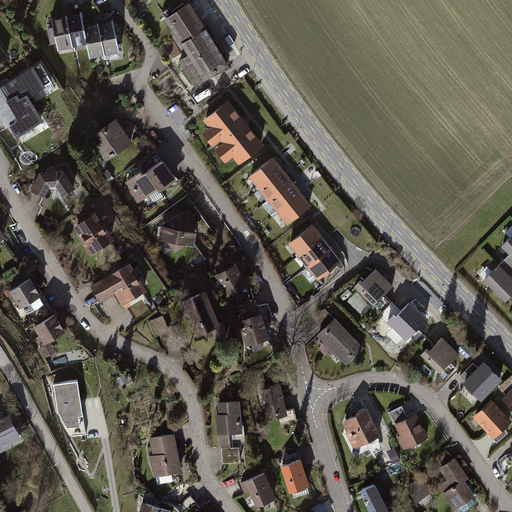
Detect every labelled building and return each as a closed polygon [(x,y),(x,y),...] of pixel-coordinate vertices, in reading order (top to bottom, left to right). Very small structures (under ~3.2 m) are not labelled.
[(103,13),(93,0),(70,0),(78,11),(81,10),(90,22),(103,13)] [(169,9),(163,13),(181,42),(184,40),(192,54),(181,60),(195,82),(226,62),(189,4),(173,15),(169,9)] [(80,14),(66,17),(73,46),(87,43),(80,14)] [(66,17),(52,20),(58,49),(73,46),(66,17)] [(112,21),(98,24),(104,54),(119,51),(112,21)] [(98,25),(84,28),(90,57),(104,54),(98,25)] [(10,82),(14,88),(6,93),(10,99),(7,101),(0,104),(0,117),(6,128),(10,125),(17,137),(21,135),(24,140),(35,134),(32,129),(44,122),(28,97),(43,88),(46,94),(55,89),(41,64),(10,82)] [(14,88),(10,82),(3,87),(6,93),(14,88)] [(262,144),(228,100),(204,119),(210,127),(208,128),(218,141),(222,138),(225,143),(222,145),(231,156),(234,154),(240,161),(262,144)] [(116,119),(96,133),(112,156),(141,136),(131,123),(123,129),(116,119)] [(282,169),(273,157),(249,175),(257,185),(255,187),(256,189),(282,169)] [(141,172),(127,182),(132,190),(130,191),(138,202),(149,194),(154,202),(164,196),(160,190),(175,179),(163,162),(143,175),(141,172)] [(45,172),(40,172),(31,191),(45,197),(49,186),(56,185),(63,195),(74,187),(62,170),(57,171),(54,167),(48,167),(45,172)] [(292,181),(282,169),(259,187),(267,197),(264,199),(266,202),(292,181)] [(278,212),(301,193),(292,181),(266,202),(262,205),(272,217),(278,212)] [(288,224),(311,205),(302,193),(276,214),(277,216),(280,214),(288,224)] [(194,204),(182,212),(196,232),(194,244),(213,230),(194,204)] [(182,212),(162,226),(160,239),(168,240),(170,238),(183,240),(185,243),(194,244),(196,232),(182,212)] [(112,239),(94,214),(76,227),(77,228),(76,231),(79,235),(82,235),(87,243),(89,241),(96,251),(112,239)] [(323,236),(313,224),(290,243),(298,252),(295,255),(297,257),(300,255),(323,236)] [(332,249),(323,237),(300,255),(307,265),(305,266),(307,269),(309,267),(332,249)] [(16,248),(22,257),(34,250),(28,240),(16,248)] [(18,255),(12,246),(0,254),(6,263),(18,255)] [(342,261),(332,249),(309,267),(319,279),(342,261)] [(137,259),(131,263),(134,268),(140,263),(137,259)] [(483,279),(504,300),(511,292),(511,277),(511,265),(506,259),(500,265),(499,264),(483,279)] [(130,265),(108,278),(114,288),(119,285),(123,292),(125,291),(129,299),(144,290),(130,265)] [(235,265),(216,275),(227,296),(246,286),(235,265)] [(361,281),(356,286),(373,303),(382,294),(383,295),(392,286),(376,270),(368,278),(363,283),(361,281)] [(116,292),(108,278),(93,287),(101,300),(116,292)] [(31,279),(11,291),(21,307),(24,305),(38,296),(41,295),(31,279)] [(204,293),(182,302),(196,335),(218,326),(204,293)] [(252,294),(237,301),(240,307),(255,300),(252,294)] [(373,303),(372,304),(381,313),(391,303),(383,295),(382,294),(373,303)] [(38,296),(24,305),(37,327),(52,318),(38,296)] [(255,300),(240,307),(243,313),(258,306),(255,300)] [(391,303),(381,313),(389,321),(394,315),(397,318),(401,313),(391,303)] [(394,315),(389,321),(406,337),(416,328),(417,329),(425,320),(409,305),(401,313),(397,318),(394,315)] [(326,329),(320,334),(346,361),(362,346),(325,309),(316,318),(326,329)] [(37,327),(36,327),(45,342),(39,346),(45,357),(55,351),(49,341),(66,331),(56,315),(52,318),(37,327)] [(164,315),(149,321),(155,336),(170,330),(164,315)] [(260,315),(240,322),(247,344),(268,338),(260,315)] [(416,328),(405,338),(414,347),(425,337),(416,328)] [(425,337),(414,347),(422,355),(428,349),(430,351),(435,347),(425,337)] [(428,349),(422,355),(446,378),(456,368),(451,363),(459,354),(443,339),(435,347),(430,351),(428,349)] [(489,367),(485,371),(481,367),(465,382),(482,398),(501,379),(489,367)] [(124,375),(118,379),(121,386),(128,382),(124,375)] [(78,380),(54,383),(58,410),(73,436),(86,434),(78,380)] [(279,385),(261,390),(268,419),(286,415),(279,385)] [(239,401),(220,403),(221,415),(219,415),(220,434),(230,433),(242,432),(239,401)] [(511,421),(492,401),(476,417),(495,437),(493,438),(498,443),(508,433),(504,428),(511,421)] [(427,437),(415,413),(407,417),(402,407),(390,413),(396,424),(397,424),(408,447),(427,437)] [(376,437),(379,435),(367,410),(363,409),(357,412),(356,415),(344,421),(343,424),(346,431),(349,432),(356,446),(360,444),(376,437)] [(8,412),(0,415),(0,441),(17,436),(8,412)] [(230,433),(220,434),(222,448),(231,447),(230,433)] [(174,434),(151,438),(154,456),(152,456),(156,476),(158,484),(171,481),(173,479),(172,473),(181,471),(174,434)] [(382,450),(376,437),(360,444),(367,457),(382,450)] [(231,447),(222,448),(223,463),(241,462),(239,447),(231,447)] [(441,465),(452,458),(447,450),(437,457),(441,465)] [(288,464),(282,466),(290,491),(308,485),(298,453),(286,457),(288,464)] [(449,480),(441,486),(457,511),(461,511),(478,501),(464,481),(468,478),(455,458),(441,468),(449,480)] [(265,474),(241,483),(243,487),(248,485),(256,505),(275,497),(265,474)] [(421,478),(409,486),(417,499),(429,490),(421,478)] [(388,511),(374,484),(363,488),(371,511),(388,511)] [(195,501),(190,496),(179,504),(184,510),(195,501)] [(193,511),(200,507),(195,501),(184,510),(185,511),(193,511)]
